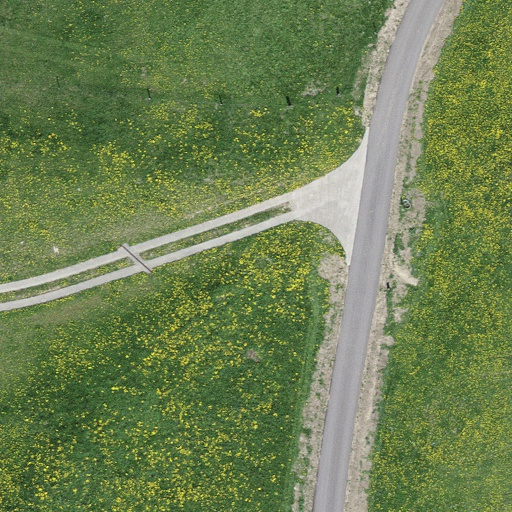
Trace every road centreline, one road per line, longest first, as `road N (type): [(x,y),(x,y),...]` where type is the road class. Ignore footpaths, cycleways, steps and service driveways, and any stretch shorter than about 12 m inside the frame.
road 1 (unclassified): [(425,0),(392,93),(327,511)]
road 2 (track): [(0,296),(377,177)]
